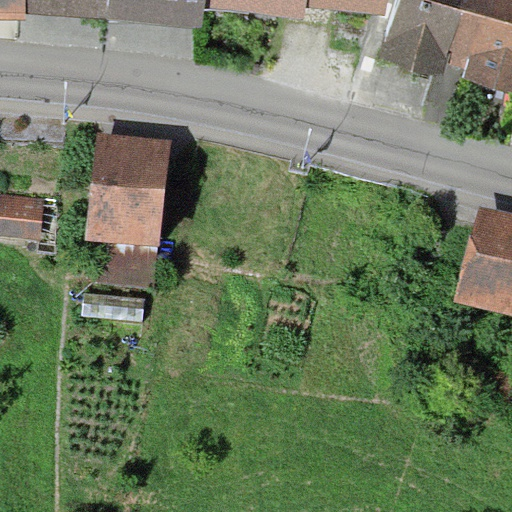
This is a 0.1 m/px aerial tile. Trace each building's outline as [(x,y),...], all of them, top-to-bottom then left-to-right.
[(511,0),(390,0),(381,38),(511,72),(511,0)] [(98,137),(83,282),(154,289),(170,145),(98,137)] [(45,202),(0,197),(0,239),(41,243),(45,202)] [(511,217),(482,209),(455,308),(511,323),(511,217)] [(511,376),(487,369),(478,398),(508,406),(511,390),(511,376)]
